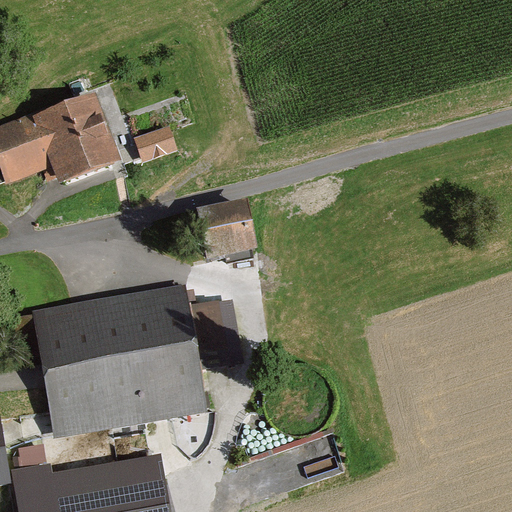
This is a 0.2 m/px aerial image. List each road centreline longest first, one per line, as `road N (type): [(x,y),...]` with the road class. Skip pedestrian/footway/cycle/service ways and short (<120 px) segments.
road 1 (unclassified): [(511,116),(58,242),(0,250)]
road 2 (track): [(204,511),(245,340),(236,299),(212,284),(58,242)]
